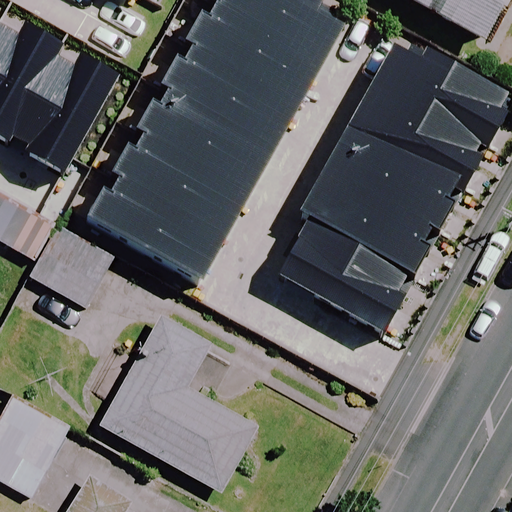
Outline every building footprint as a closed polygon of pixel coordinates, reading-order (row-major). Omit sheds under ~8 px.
[(118,0),(143,13),(149,0),(118,0)] [(507,0),(389,0),(480,50),(507,0)] [(0,90),(7,94),(31,46),(0,31),(0,90)] [(102,165),(148,83),(80,46),(35,128),(102,165)] [(148,83),(102,165),(160,197),(205,115),(148,83)] [(349,231),(266,180),(198,291),(305,356),(330,315),(307,301),(349,231)] [(46,224),(0,198),(0,249),(24,263),(46,224)] [(108,266),(57,238),(30,286),(81,315),(108,266)] [(207,352),(157,323),(95,433),(216,501),(253,436),(183,396),(207,352)] [(66,431),(8,401),(0,416),(0,489),(28,504),(66,431)] [(130,511),(135,504),(72,470),(49,511),(130,511)]
